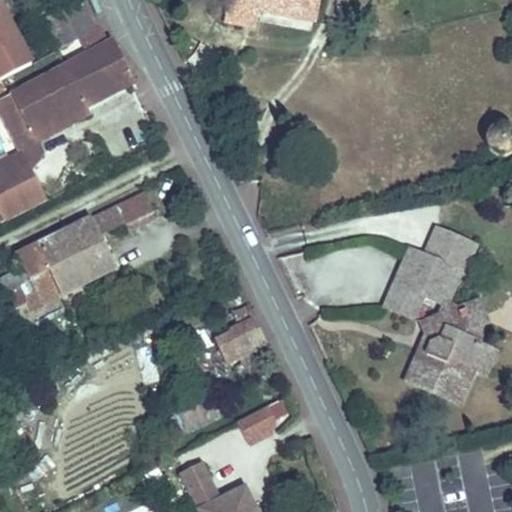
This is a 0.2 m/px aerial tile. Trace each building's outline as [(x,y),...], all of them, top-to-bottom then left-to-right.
[(85,53),(109,40),(78,0),(56,13),(85,53)] [(98,0),(88,0),(95,16),(103,13),(98,0)] [(229,0),(228,17),(258,19),(259,14),(317,21),(320,0),(229,0)] [(0,74),(32,57),(14,24),(7,27),(0,12),(0,74)] [(257,28),(258,19),(228,17),(227,26),(257,28)] [(85,105),(137,79),(117,36),(109,40),(85,53),(12,91),(33,132),(85,105)] [(0,109),(20,148),(89,113),(85,105),(33,132),(12,91),(0,97),(0,109)] [(108,154),(120,149),(109,124),(98,129),(108,154)] [(482,137),(483,147),(489,156),(499,159),(509,155),(511,150),(511,132),(508,128),(498,125),(488,128),(482,137)] [(0,221),(46,198),(21,151),(0,162),(0,221)] [(134,200),(21,257),(30,275),(36,286),(97,255),(92,244),(143,218),(134,200)] [(404,287),(394,311),(416,321),(426,297),(438,303),(452,271),(464,276),(475,250),(438,233),(426,260),(408,252),(394,283),(404,287)] [(36,286),(30,275),(0,290),(0,313),(2,317),(16,309),(24,323),(110,280),(97,255),(36,286)] [(384,305),(394,311),(404,287),(394,283),(384,305)] [(461,404),(475,373),(486,378),(497,351),(480,344),(468,312),(462,314),(448,308),(443,319),(428,324),(434,341),(430,352),(422,349),(408,381),(461,404)] [(264,352),(244,314),(177,347),(185,362),(211,349),(225,373),(264,352)] [(213,399),(175,417),(183,435),(222,418),(213,399)] [(278,435),(269,408),(237,418),(246,446),(278,435)] [(201,462),(184,470),(203,511),(257,511),(245,488),(220,500),(201,462)]
